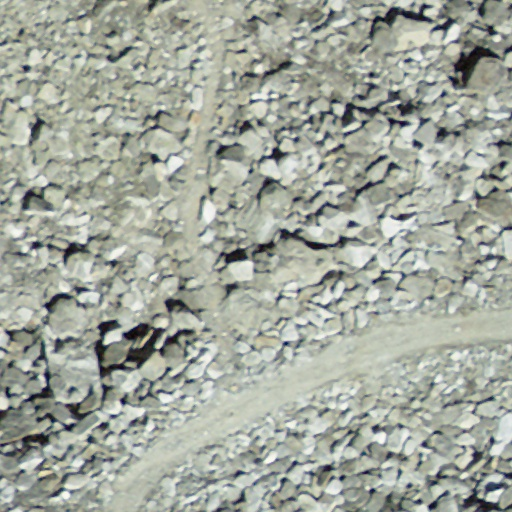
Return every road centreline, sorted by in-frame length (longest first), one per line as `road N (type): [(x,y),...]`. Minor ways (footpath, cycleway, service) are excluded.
road 1 (track): [(285,403),(358,351),(511,324)]
road 2 (track): [(158,511),(171,483),(285,403)]
